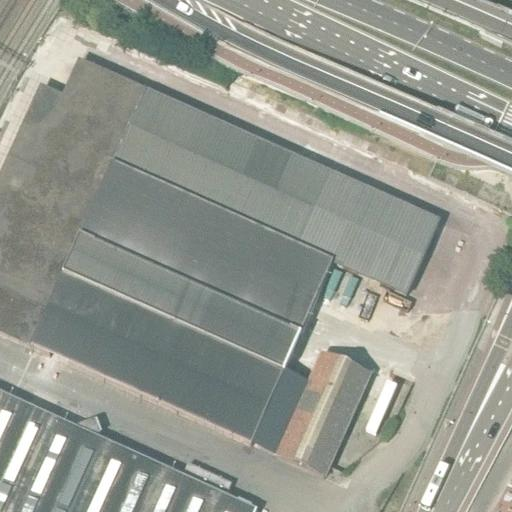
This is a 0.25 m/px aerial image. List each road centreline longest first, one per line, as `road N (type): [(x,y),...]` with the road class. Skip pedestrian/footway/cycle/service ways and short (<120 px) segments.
road 1 (trunk): [(165,0),(238,42),(511,167)]
road 2 (primary): [(228,0),(511,129)]
road 3 (primary): [(511,72),(337,0)]
